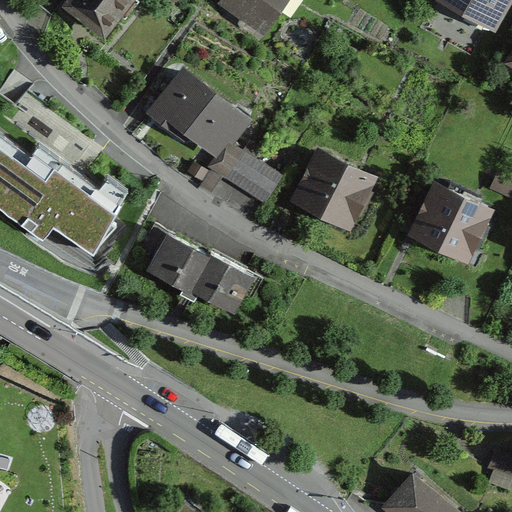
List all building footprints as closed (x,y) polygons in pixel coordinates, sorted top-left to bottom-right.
[(112,33),(136,0),(69,0),(69,1),(112,33)] [(289,0),(224,0),(268,31),(289,0)] [(511,0),(456,0),(502,25),(511,5),(511,0)] [(238,134),(258,109),(188,54),(150,102),(188,132),(193,126),(221,148),(223,149),(236,132),(238,134)] [(112,213),(124,196),(119,192),(129,179),(108,164),(99,177),(39,134),(32,145),(0,122),(0,197),(43,229),(55,213),(92,239),(117,218),(112,213)] [(214,158),(217,160),(214,165),(198,155),(192,164),(209,174),(206,178),(217,184),(228,167),(242,176),(260,148),(266,139),(254,132),(249,141),(238,134),(236,132),(223,149),(221,148),(214,158)] [(356,223),(384,168),(324,137),(295,193),(356,223)] [(288,165),(260,148),(242,176),(270,194),(288,165)] [(477,255),(504,200),(444,170),(417,226),(477,255)] [(511,187),(511,172),(506,170),(500,182),(511,187)] [(210,239),(208,242),(172,222),(150,262),(194,286),(195,283),(236,305),(258,265),(210,239)] [(511,487),(511,453),(500,448),(493,466),(499,468),(494,480),(511,487)] [(393,511),(478,511),(419,465),(386,506),(393,511)] [(214,511),(188,492),(172,511),(214,511)]
